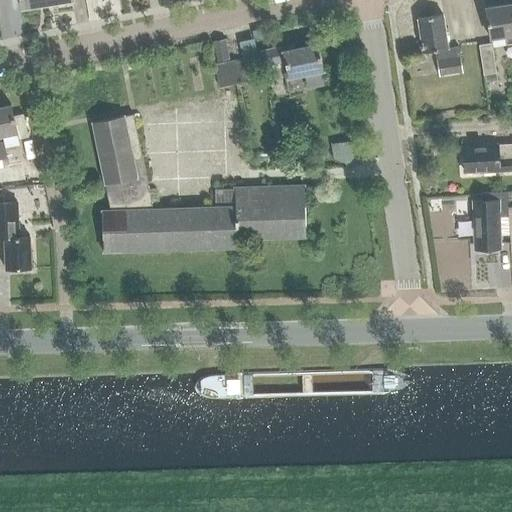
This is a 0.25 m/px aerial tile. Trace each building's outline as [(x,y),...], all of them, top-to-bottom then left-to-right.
[(19,0),(21,9),(47,5),(45,0),(19,0)] [(506,45),(511,43),(511,4),(485,9),(490,40),(505,37),(506,45)] [(438,76),(462,73),(458,47),(447,49),(442,15),(417,19),(422,53),(434,51),(438,76)] [(478,45),(483,75),(484,75),(485,83),(497,81),(496,73),(491,43),(478,45)] [(323,71),(317,45),(294,49),(293,45),(260,52),(263,66),(284,61),(288,78),(323,71)] [(214,64),(219,88),(247,82),(242,59),(214,64)] [(10,105),(0,107),(0,160),(6,159),(2,137),(16,134),(10,105)] [(237,239),(305,237),(303,186),(234,188),(234,189),(214,190),(215,207),(152,209),(133,115),(124,116),(91,123),(110,211),(101,211),(103,252),(237,248),(237,239)] [(337,163),(354,160),(350,139),(333,143),(337,163)] [(511,144),(497,146),(496,145),(478,146),(478,147),(462,148),(463,172),(479,171),(479,173),(511,171),(511,144)] [(3,186),(24,182),(21,167),(0,171),(3,186)] [(481,201),(473,201),(474,249),(500,248),(499,218),(508,217),(507,193),(481,194),(481,201)] [(3,195),(0,195),(0,238),(4,239),(5,270),(30,269),(29,237),(18,238),(16,202),(3,203),(3,195)]
